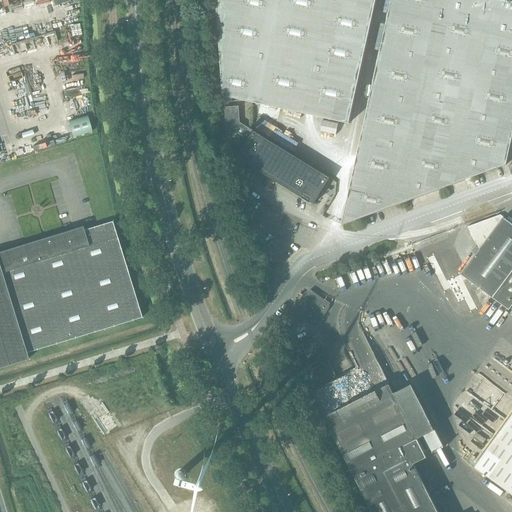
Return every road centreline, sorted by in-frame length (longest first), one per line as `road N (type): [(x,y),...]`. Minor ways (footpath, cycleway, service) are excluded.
road 1 (secondary): [(210,341),(156,168),(134,0)]
road 2 (unclassified): [(260,319),(314,257),(511,184)]
road 3 (secondary): [(285,511),(217,358)]
